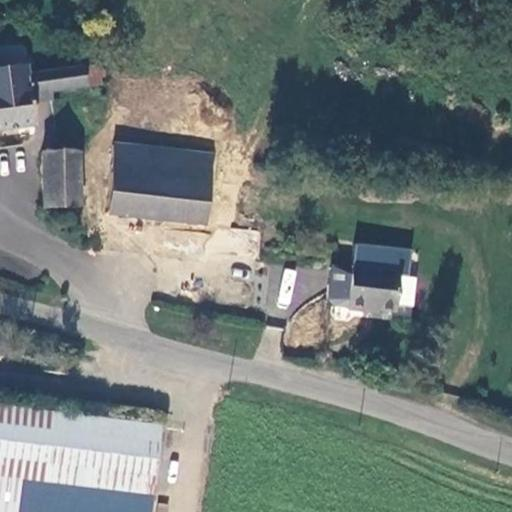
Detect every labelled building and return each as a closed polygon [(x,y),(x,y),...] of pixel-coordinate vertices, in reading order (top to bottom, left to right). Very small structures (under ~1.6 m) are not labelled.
[(33,98),(85,91),(82,69),(28,76),(27,65),(0,68),(0,134),(37,129),(33,98)] [(208,223),(215,154),(115,144),(108,212),(208,223)] [(81,154),(47,156),(49,210),(84,209),(81,154)] [(204,260),(208,223),(108,212),(104,212),(100,249),(204,260)] [(264,228),(208,223),(204,260),(260,266),(264,228)] [(271,265),(266,305),(290,308),(294,268),(271,265)] [(399,274),(350,267),(343,310),(360,313),(361,306),(393,311),(399,274)] [(0,511),(147,511),(160,424),(0,402),(0,511)]
